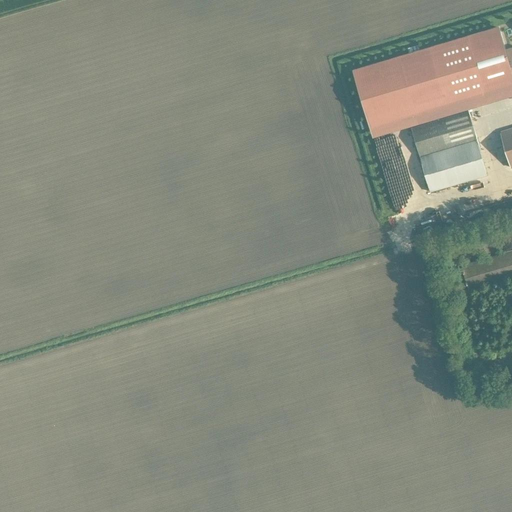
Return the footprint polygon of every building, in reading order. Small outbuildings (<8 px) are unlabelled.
[(499,28),(355,71),(372,127),(511,85),(511,47),(505,50),(499,28)] [(420,157),(477,140),(468,111),(411,128),(420,157)] [(511,167),(511,166),(511,129),(501,133),(511,167)] [(477,140),(420,157),(430,192),(488,175),(477,140)] [(511,250),(480,260),(462,265),(469,290),(511,277),(511,250)]
